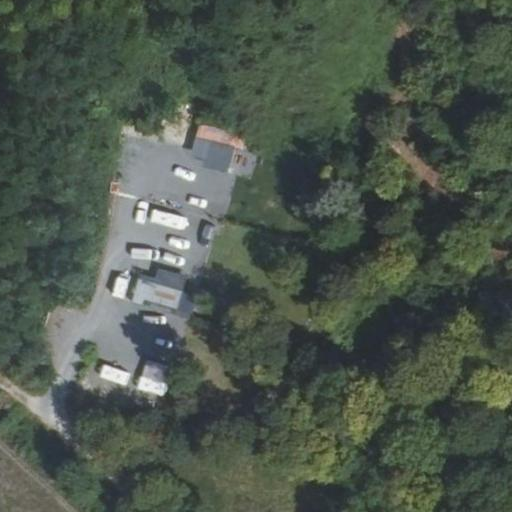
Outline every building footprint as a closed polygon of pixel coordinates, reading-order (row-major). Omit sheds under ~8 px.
[(191,159),(233,168),(241,134),(199,124),(191,159)] [(157,143),(155,155),(185,161),(187,148),(157,143)] [(138,232),(165,240),(174,212),(146,204),(138,232)] [(186,214),(180,243),(207,249),(213,220),(186,214)] [(161,267),(157,281),(143,277),(136,300),(191,318),(198,294),(186,290),(191,276),(161,267)]
